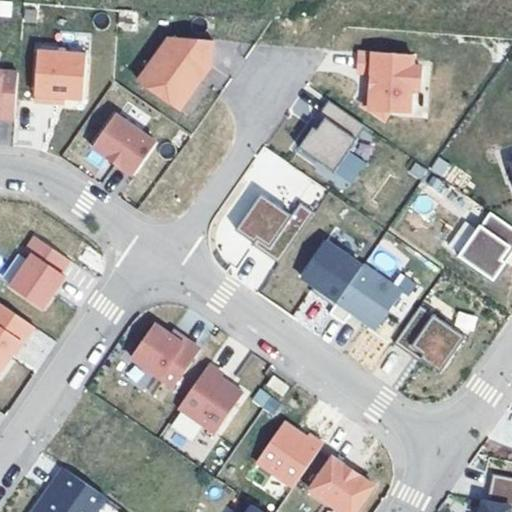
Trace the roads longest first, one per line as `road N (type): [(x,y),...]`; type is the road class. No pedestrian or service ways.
road 1 (residential): [(146,248),(440,447)]
road 2 (residential): [(0,462),(146,248)]
road 3 (residential): [(0,166),(44,175),(146,248)]
road 4 (residential): [(440,447),(511,351)]
